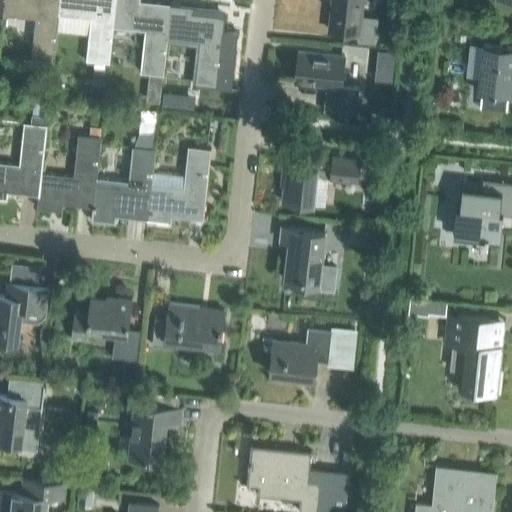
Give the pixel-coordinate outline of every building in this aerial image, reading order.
[(54,63),(59,14),(58,14),(60,0),(4,0),(3,14),(36,18),(32,61),(54,63)] [(109,63),(113,26),(115,0),(60,0),(58,14),(59,14),(91,17),(87,60),(109,63)] [(164,74),(168,38),(167,38),(171,3),(143,0),(115,0),(113,26),(146,29),(141,72),(150,73),(163,74),(164,74)] [(331,0),(328,29),(359,32),(358,41),(375,43),(378,17),(362,15),(363,0),(331,0)] [(218,86),(226,15),(194,12),(195,6),(171,3),(167,38),(168,38),(200,41),(196,84),(218,86)] [(455,31),(455,40),(465,41),(465,32),(455,31)] [(511,46),(484,44),(478,91),(511,94),(511,46)] [(326,85),(325,97),(324,110),(357,114),(359,88),(342,86),(345,55),(299,50),(295,81),(326,85)] [(91,79),(103,80),(104,67),(92,66),(91,79)] [(161,90),(163,74),(150,73),(148,89),(161,90)] [(174,106),(176,92),(164,91),(162,104),(174,106)] [(31,121),(47,123),(48,115),(32,113),(31,121)] [(210,126),(218,127),(218,119),(211,118),(210,126)] [(41,172),(42,172),(47,123),(25,121),(20,163),(0,161),(0,196),(7,198),(8,190),(39,194),(41,172)] [(96,184),(101,135),(79,133),(74,176),(42,172),(41,172),(39,194),(37,207),(61,210),(62,202),(93,206),(96,184)] [(140,137),(139,146),(154,147),(155,139),(140,137)] [(151,184),(152,184),(156,148),(154,147),(139,146),(133,145),(129,188),(96,184),(93,206),(91,219),(116,222),(116,216),(147,219),(151,184)] [(203,219),(211,148),(189,145),(184,188),(152,184),(151,184),(147,219),(171,222),(172,215),(203,219)] [(325,205),(328,177),(358,181),(360,157),(334,154),(333,162),(286,157),(282,200),(325,205)] [(511,211),(511,182),(482,179),(481,188),(462,186),(461,198),(461,205),(458,204),(455,232),(499,237),(502,210),(511,211)] [(285,279),(319,283),(319,288),(334,290),(337,265),(321,263),(325,230),(282,225),(281,240),(289,241),(285,279)] [(370,243),(372,227),(351,225),(349,241),(370,243)] [(46,310),(49,287),(36,286),(38,267),(12,264),(8,295),(0,294),(0,338),(18,340),(20,318),(34,319),(38,319),(42,317),(45,314),(46,310)] [(137,359),(140,330),(128,329),(132,298),(118,296),(117,299),(92,296),(90,312),(76,310),(73,333),(87,335),(88,328),(116,331),(113,356),(137,359)] [(408,312),(428,314),(429,299),(410,298),(408,312)] [(361,299),(351,307),(357,314),(367,306),(361,299)] [(220,345),(224,309),(170,302),(168,317),(156,315),(152,344),(167,346),(168,339),(220,345)] [(497,392),(502,344),(505,319),(503,318),(503,319),(457,314),(453,345),(450,368),(464,369),(462,388),(497,392)] [(330,361),(334,330),(308,327),(306,342),(275,339),(271,373),(314,378),(316,360),(330,361)] [(12,381),(10,396),(0,394),(0,439),(19,442),(19,446),(37,448),(40,427),(24,425),(27,405),(42,407),(45,385),(12,381)] [(97,426),(100,390),(88,389),(86,410),(85,410),(84,424),(97,426)] [(180,422),(181,407),(135,402),(129,455),(162,459),(166,420),(180,422)] [(344,511),(348,483),(308,479),(312,450),(251,444),(247,484),(259,485),(258,494),(301,498),(299,511),(308,511),(344,511)] [(492,511),(497,470),(436,464),(432,503),(416,501),(414,511),(492,511)] [(46,511),(48,497),(64,498),(65,485),(23,481),(22,493),(0,490),(0,494),(0,511),(46,511)] [(89,505),(90,489),(78,488),(77,504),(89,505)] [(129,501),(127,511),(158,511),(159,504),(129,501)]
